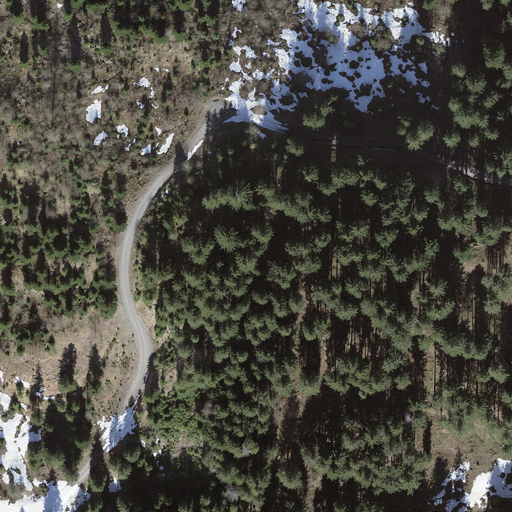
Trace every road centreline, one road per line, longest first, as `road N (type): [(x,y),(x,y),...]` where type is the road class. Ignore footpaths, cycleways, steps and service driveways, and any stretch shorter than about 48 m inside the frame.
road 1 (track): [(21,511),(80,479),(110,446),(146,351),(123,280),(127,241),(146,200),(221,116)]
road 2 (track): [(250,109),(252,162),(335,335),(312,458),(311,511)]
road 3 (track): [(221,116),(250,109),(288,124),(380,133),(511,178)]
